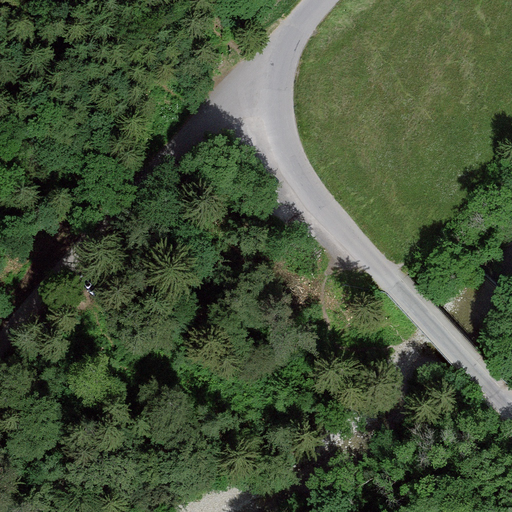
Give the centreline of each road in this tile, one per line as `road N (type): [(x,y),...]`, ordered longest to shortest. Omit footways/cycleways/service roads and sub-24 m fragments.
road 1 (unclassified): [(323,0),(278,40),(283,157),(511,411)]
road 2 (track): [(0,321),(54,278),(215,92),(278,40)]
